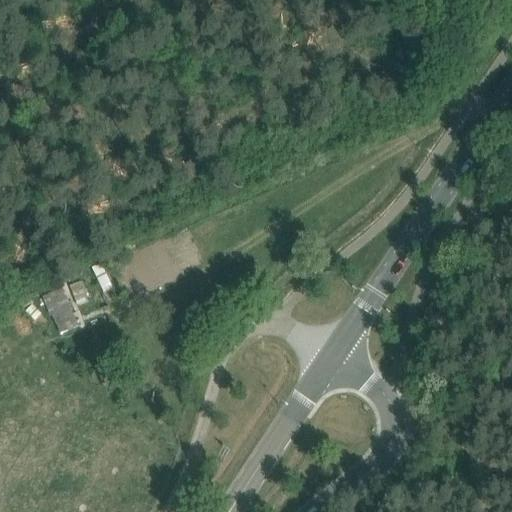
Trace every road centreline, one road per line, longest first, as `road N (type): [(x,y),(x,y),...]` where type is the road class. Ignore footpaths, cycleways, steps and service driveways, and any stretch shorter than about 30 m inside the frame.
road 1 (secondary): [(333,355),(511,94)]
road 2 (unclassified): [(167,511),(237,334),(275,324),(333,355)]
road 3 (tertiary): [(318,511),(381,463),(396,423),(391,396),(333,355)]
road 4 (secondary): [(230,511),(333,355)]
